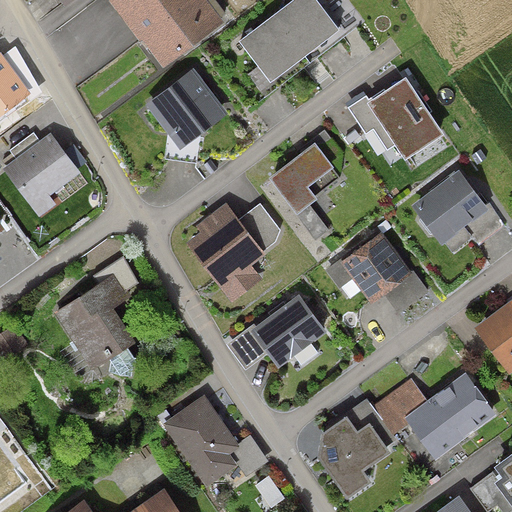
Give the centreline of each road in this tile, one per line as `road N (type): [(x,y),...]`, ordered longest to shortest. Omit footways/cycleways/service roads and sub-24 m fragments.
road 1 (residential): [(388,51),(147,228)]
road 2 (residential): [(511,267),(276,434)]
road 3 (residential): [(147,228),(226,367),(276,434)]
road 4 (residential): [(14,14),(130,205)]
road 5 (residential): [(0,300),(130,205)]
